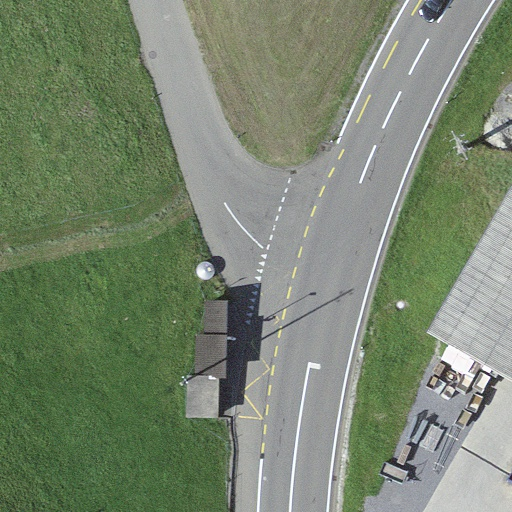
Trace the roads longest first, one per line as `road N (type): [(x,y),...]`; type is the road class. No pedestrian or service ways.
road 1 (unclassified): [(330,269),(266,254),(225,205),(160,0)]
road 2 (secondary): [(330,269),(371,158),(454,0)]
road 3 (secondary): [(292,511),(299,420),(330,269)]
